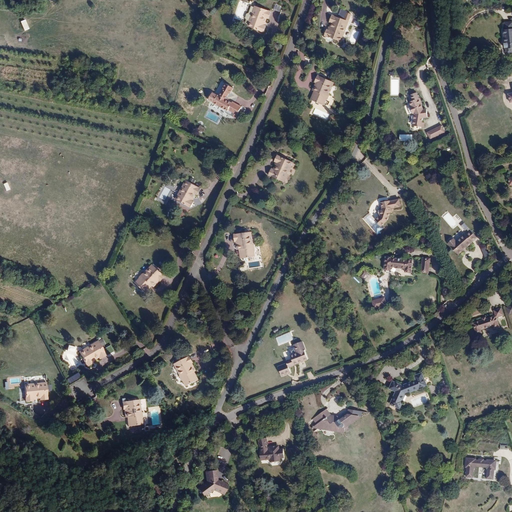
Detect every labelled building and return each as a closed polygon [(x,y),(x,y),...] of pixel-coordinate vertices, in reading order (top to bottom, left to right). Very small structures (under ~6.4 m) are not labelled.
[(255,3),(250,17),(266,23),(266,22),(264,22),(265,18),(267,14),(268,14),(269,15),(271,9),(255,3)] [(333,19),(332,23),(331,27),(328,26),(326,32),(342,38),(349,17),(333,12),(331,19),(333,19)] [(266,23),(250,17),(248,24),(264,29),(266,23)] [(24,19),(20,21),(24,31),(28,29),(24,19)] [(504,54),(504,58),(505,58),(505,59),(506,59),(507,59),(508,59),(509,59),(510,58),(511,58),(511,57),(510,53),(511,52),(511,33),(511,34),(510,27),(502,28),(503,35),(501,35),(502,48),(502,53),(503,53),(503,54),(504,54)] [(328,62),(313,57),(311,64),(326,69),(328,62)] [(319,71),(316,79),(317,80),(332,85),(335,78),(319,71)] [(332,85),(317,80),(314,87),(317,88),(319,89),(318,91),(316,91),(314,96),(325,101),(327,95),(329,96),(331,90),(330,89),(332,85)] [(228,90),(236,93),(240,88),(233,83),(229,89),(228,90)] [(413,122),(422,123),(422,113),(427,112),(426,107),(423,108),(423,105),(422,105),(419,100),(420,100),(418,94),(416,95),(413,89),(408,92),(411,98),(408,99),(410,103),(409,104),(412,110),(413,110),(414,111),(413,122)] [(236,94),(236,93),(228,90),(225,95),(224,94),(219,101),(232,110),(233,109),(241,115),(246,108),(237,102),(237,103),(233,100),(234,99),(233,97),(232,97),(235,93),(236,94)] [(442,120),(428,128),(432,135),(445,127),(442,120)] [(277,167),(275,166),(274,166),(272,172),(288,178),(296,159),(280,152),(277,158),(280,159),(278,163),(277,167)] [(194,198),(196,195),(198,191),(199,192),(200,192),(204,187),(189,178),(178,197),(193,205),(196,199),(194,198)] [(384,212),(379,215),(385,223),(390,218),(396,205),(405,204),(404,196),(395,198),(395,197),(392,198),(392,197),(389,197),(389,198),(386,199),(387,204),(386,205),(385,205),(383,206),(382,208),(383,210),(384,211),(384,212)] [(468,230),(459,238),(457,235),(452,240),(462,251),(476,238),(475,237),(480,232),(474,226),(469,231),(468,230)] [(244,247),(244,253),(256,253),(256,246),(258,246),(257,240),(256,240),(256,228),(238,229),(239,236),(240,236),(240,244),(244,244),(246,244),(246,247),(244,247)] [(385,257),(384,270),(391,271),(391,268),(405,269),(405,272),(411,273),(413,260),(385,257)] [(422,257),(421,273),(429,274),(431,258),(422,257)] [(151,279),(153,280),(156,282),(161,275),(162,275),(165,269),(151,260),(144,270),(143,269),(140,275),(142,276),(138,281),(148,287),(152,282),(150,281),(151,279)] [(371,300),(374,309),(387,306),(384,297),(371,300)] [(491,316),(491,317),(497,315),(498,319),(503,317),(500,308),(507,305),(505,297),(496,299),(498,306),(494,307),(491,316)] [(484,319),(485,319),(488,308),(487,307),(485,307),(486,310),(476,312),(480,324),(484,323),(484,322),(485,320),(484,319)] [(485,319),(491,317),(491,316),(494,307),(488,309),(488,308),(485,319)] [(275,338),(278,346),(294,340),(290,331),(275,338)] [(105,355),(106,357),(112,354),(103,339),(84,350),(93,365),(99,361),(98,359),(101,357),(105,355)] [(299,356),(293,358),(294,360),(284,363),(287,372),(297,370),(295,363),(314,358),(312,348),(313,348),(310,339),(302,341),(304,350),(297,352),(299,356)] [(202,376),(199,370),(197,371),(196,368),(197,367),(200,366),(196,359),(197,358),(193,352),(178,360),(184,371),(187,377),(189,376),(192,382),(202,376)] [(401,385),(392,381),(388,389),(395,392),(389,405),(400,410),(406,394),(427,387),(422,373),(414,376),(416,380),(401,385)] [(47,401),(47,403),(47,404),(53,404),(53,387),(31,387),(31,391),(31,403),(31,404),(39,404),(39,402),(42,401),(47,401)] [(315,424),(348,428),(349,421),(368,404),(368,400),(353,399),(353,401),(340,413),(328,411),(321,403),(312,412),(319,420),(315,424)] [(132,419),(132,426),(144,425),(143,419),(146,418),(145,411),(144,411),(143,400),(126,402),(127,409),(128,408),(129,417),(132,417),(134,417),(134,419),(132,419)] [(273,448),(273,451),(278,450),(278,447),(287,446),(287,437),(277,438),(277,435),(272,435),(272,438),(269,439),(269,432),(271,431),(268,425),(259,430),(263,437),(263,439),(262,439),(263,449),(273,448)] [(477,446),(468,447),(469,457),(470,457),(472,466),(478,465),(477,456),(478,454),(481,454),(486,453),(489,453),(491,454),(492,464),(499,463),(497,453),(499,453),(498,447),(494,448),(494,444),(488,445),(488,446),(485,446),(485,445),(480,446),(480,447),(477,447),(477,446)] [(208,493),(212,490),(218,486),(225,489),(225,490),(229,492),(234,482),(227,479),(226,480),(221,477),(220,467),(212,467),(212,478),(203,484),(208,493)]
